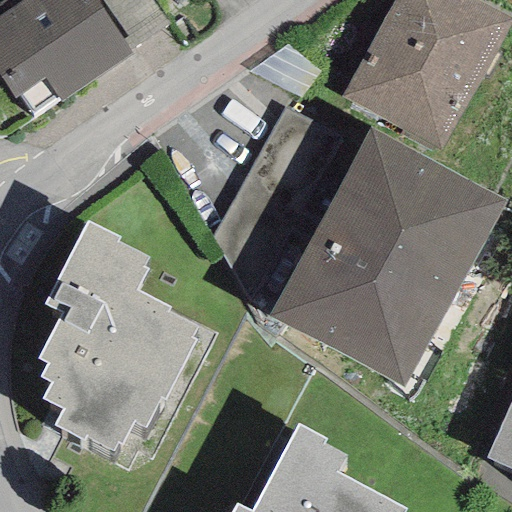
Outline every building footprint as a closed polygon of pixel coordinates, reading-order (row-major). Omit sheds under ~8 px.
[(57,97),(60,102),(130,54),(128,51),(120,40),(91,0),(22,0),(0,15),(0,80),(14,99),(18,96),(32,114),(57,97)] [(120,40),(128,51),(166,25),(149,0),(100,0),(126,36),(120,40)] [(439,151),(511,21),(473,0),(394,0),(342,97),(439,151)] [(247,73),(299,99),(320,71),(286,45),(247,73)] [(249,305),(267,316),(359,149),(285,108),(211,237),(249,305)] [(359,149),(267,316),(401,387),(505,201),(370,129),(359,149)] [(82,441),(85,436),(110,451),(116,441),(121,445),(133,423),(143,429),(159,398),(164,400),(195,341),(190,338),(195,328),(166,313),(169,308),(134,291),(148,269),(142,267),(147,258),(116,242),(118,237),(87,222),(43,304),(60,313),(36,359),(47,364),(39,377),(50,383),(41,399),(62,410),(53,426),(82,441)] [(511,398),(486,458),(511,469),(511,398)] [(247,511),(235,506),(231,511),(403,511),(405,510),(335,472),(344,456),(322,444),(325,440),(297,426),(250,511),(247,511)]
